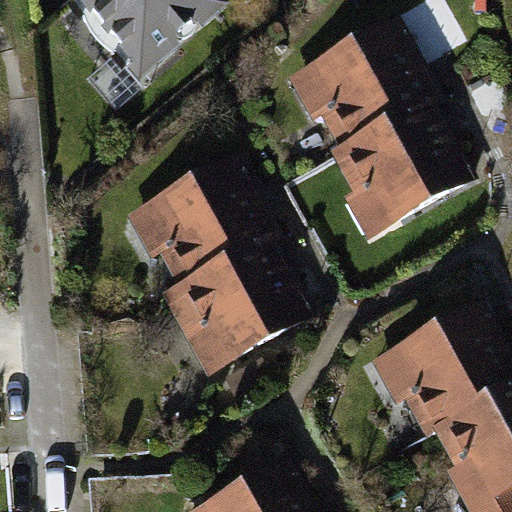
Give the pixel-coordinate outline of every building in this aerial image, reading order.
[(141,71),(231,0),(89,0),(87,2),(141,71)] [(435,7),(340,69),(394,150),(381,158),(428,230),(511,174),(511,154),(476,100),(491,91),(435,7)] [(273,141),(178,203),(232,284),(219,293),(266,364),(359,303),(314,235),(328,225),(273,141)] [(511,290),(422,351),(511,485),(511,290)] [(366,511),(323,448),(229,511),(366,511)]
